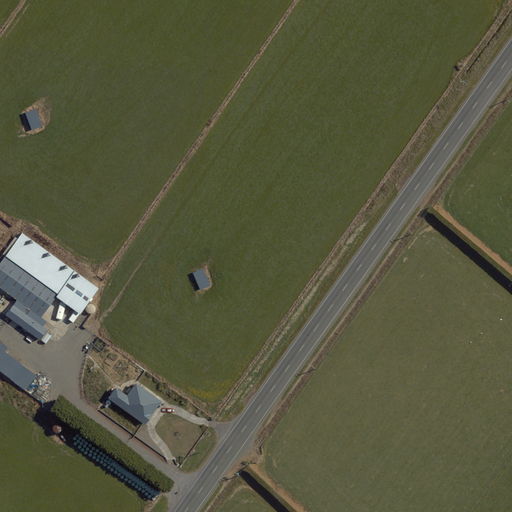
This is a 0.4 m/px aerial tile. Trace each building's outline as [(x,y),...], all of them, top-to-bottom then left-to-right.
[(37,107),(24,112),(32,131),(45,126),(37,107)] [(16,301),(42,319),(57,297),(80,314),(99,287),(22,233),(0,263),(0,310),(41,339),(48,329),(39,323),(14,305),(16,301)] [(205,267),(192,272),(199,290),(212,285),(205,267)] [(9,348),(0,341),(0,370),(25,391),(29,386),(34,390),(40,383),(35,379),(37,376),(6,351),(9,348)] [(162,400),(131,379),(126,386),(119,382),(108,400),(146,425),(162,400)]
